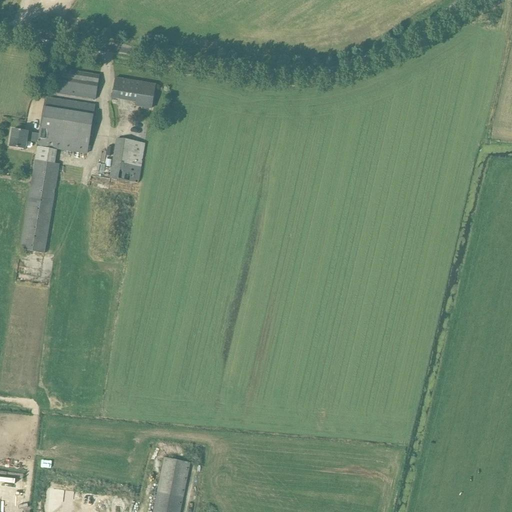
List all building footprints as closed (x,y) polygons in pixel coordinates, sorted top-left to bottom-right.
[(99,76),(56,69),(52,93),(96,100),(99,76)] [(136,103),(139,82),(115,78),(111,99),(136,103)] [(155,85),(139,82),(136,103),(145,104),(145,109),(151,110),(155,85)] [(95,106),(46,98),(39,135),(28,134),(28,132),(21,131),(19,130),(19,131),(13,130),(10,147),(25,149),(26,141),(38,142),(20,250),(44,253),(59,165),(55,164),(57,150),(87,155),(95,106)] [(145,144),(116,139),(110,173),(91,169),(88,187),(108,190),(110,179),(138,183),(145,144)] [(179,511),(189,463),(164,458),(153,511),(179,511)] [(0,501),(7,502),(8,485),(0,484),(0,501)]
